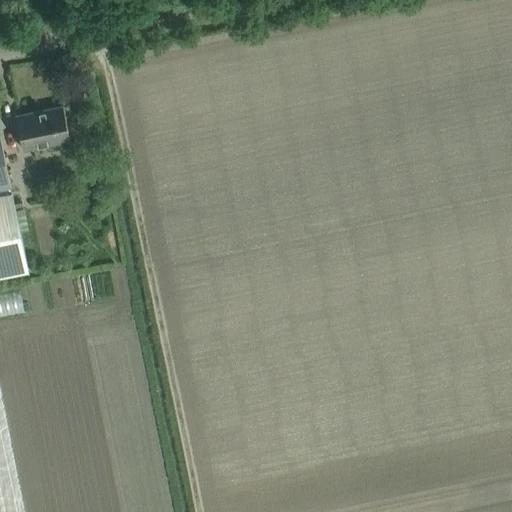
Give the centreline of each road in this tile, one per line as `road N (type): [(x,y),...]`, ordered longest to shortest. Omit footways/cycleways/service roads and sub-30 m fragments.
road 1 (unclassified): [(195,511),(101,42)]
road 2 (unclassified): [(101,42),(304,0)]
